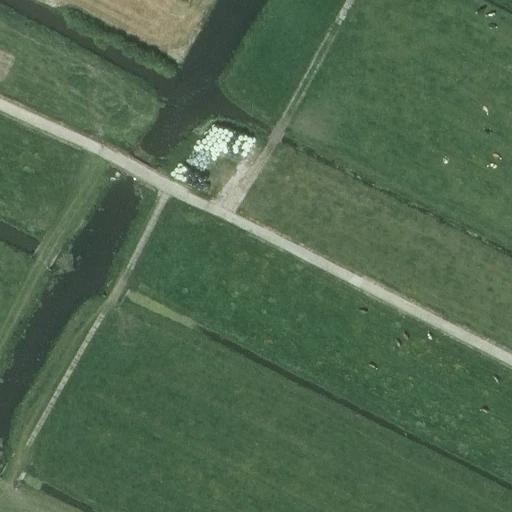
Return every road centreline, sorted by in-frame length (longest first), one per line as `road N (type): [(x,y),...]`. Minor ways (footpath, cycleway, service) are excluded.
road 1 (track): [(511,353),(235,212),(169,191),(0,110)]
road 2 (track): [(15,471),(169,191)]
road 3 (track): [(356,0),(235,212)]
